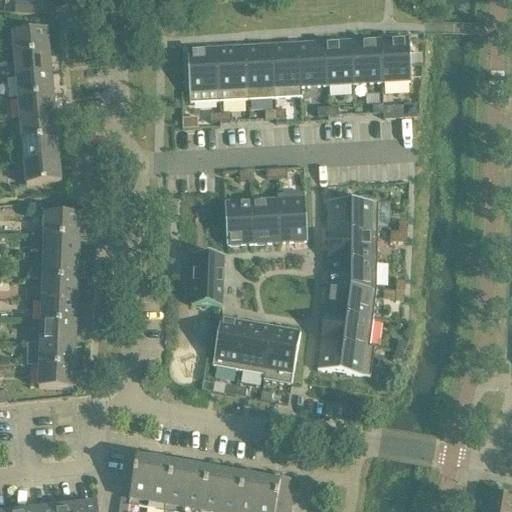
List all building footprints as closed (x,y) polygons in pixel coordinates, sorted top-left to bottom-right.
[(25,16),(26,3),(15,2),(14,15),(25,16)] [(26,3),(25,16),(36,17),(37,4),(26,3)] [(15,57),(49,54),(47,32),(13,35),(15,57)] [(382,42),(379,42),(380,59),(382,86),(384,86),(411,84),(409,41),(382,42)] [(354,44),(351,44),(352,75),(353,87),(356,87),(382,86),(380,59),(379,42),(354,44)] [(326,45),(324,45),(325,62),(327,89),(329,89),(353,87),(352,75),(351,44),(326,45)] [(299,47),(298,47),(300,81),(300,90),(301,90),(327,89),(325,62),(324,45),(299,47)] [(298,47),(272,48),(273,70),(275,101),(301,100),(302,100),(301,90),(300,90),(300,81),(298,47)] [(271,48),(245,49),(247,82),(248,103),(274,101),(275,101),(273,70),(272,48),(271,48)] [(243,50),(217,51),(218,74),(220,104),(246,103),(248,103),(247,82),(245,49),(243,50)] [(215,51),(187,53),(190,106),(218,104),(220,104),(218,74),(217,51),(215,51)] [(49,54),(15,57),(17,78),(51,75),(49,54)] [(53,97),(51,75),(17,78),(19,100),(53,97)] [(53,97),(19,100),(21,121),(55,118),(53,97)] [(372,108),(373,116),(383,116),(383,109),(383,107),(372,108)] [(404,108),(383,109),(383,116),(383,122),(404,121),(404,108)] [(338,109),(328,110),(328,119),(339,118),(338,109)] [(318,120),(328,119),(328,110),(317,111),(318,120)] [(286,112),(275,113),(275,122),(286,121),(286,112)] [(275,113),(264,114),(265,122),(275,122),(275,113)] [(231,115),(220,116),(220,125),(231,124),(231,115)] [(209,116),(210,125),(220,125),(220,116),(209,116)] [(57,140),(55,118),(21,121),(23,143),(57,140)] [(59,161),(57,140),(23,143),(25,165),(59,161)] [(59,161),(25,165),(27,187),(61,184),(59,161)] [(287,171),(276,172),(277,181),(287,180),(287,171)] [(266,181),(277,181),(276,172),(266,173),(266,181)] [(250,173),(239,174),(240,183),(250,182),(250,173)] [(305,196),(277,197),(277,202),(278,202),(280,246),(308,244),(305,196)] [(252,204),(254,247),(280,246),(278,202),(277,202),(252,204)] [(225,205),(224,205),(227,249),(254,247),(252,204),(225,205)] [(329,204),(329,234),(377,234),(378,206),(378,204),(329,204)] [(47,214),(46,237),(80,239),(81,216),(47,214)] [(399,224),(399,235),(407,235),(408,225),(407,225),(399,224)] [(328,263),(377,263),(377,234),(329,234),(328,263)] [(390,234),(390,245),(407,246),(407,235),(390,234)] [(46,237),(45,259),(79,261),(80,239),(46,237)] [(220,310),(222,310),(224,259),(221,259),(193,258),(191,309),(220,310)] [(45,259),(44,281),(78,283),(79,261),(45,259)] [(328,263),(328,289),(377,292),(377,263),(328,263)] [(78,283),(44,281),(43,303),(77,305),(78,283)] [(396,283),(395,294),(404,294),(405,283),(396,283)] [(328,289),(325,315),(373,321),(377,292),(328,289)] [(395,294),(395,304),(404,305),(404,294),(395,294)] [(77,305),(43,303),(42,326),(76,327),(77,305)] [(321,343),(345,346),(369,350),(369,349),(373,321),(325,315),(321,343)] [(221,321),(212,369),(239,373),(248,326),(221,321)] [(42,326),(41,348),(75,349),(76,327),(42,326)] [(248,326),(239,373),(264,378),(265,378),(274,330),(248,326)] [(264,378),(263,383),(264,383),(291,387),(301,335),(274,330),(265,378),(264,378)] [(321,343),(317,373),(370,380),(374,350),(374,349),(369,349),(369,350),(345,346),(321,343)] [(399,343),(396,353),(404,356),(408,346),(399,343)] [(28,347),(27,369),(40,369),(75,371),(75,349),(41,348),(28,347)] [(392,363),(401,366),(404,356),(396,353),(392,363)] [(40,369),(39,392),(74,393),(75,371),(40,369)] [(226,388),(224,397),(225,397),(234,398),(236,390),(226,388)] [(236,390),(234,398),(236,399),(245,400),(247,392),(236,390)] [(262,394),(260,403),(271,405),(273,396),(262,394)] [(132,488),(129,501),(129,502),(130,502),(184,511),(274,511),(279,486),(136,461),(133,476),(132,488)] [(279,486),(274,511),(290,511),(295,489),(279,486)] [(482,511),(511,511),(511,500),(491,497),(490,503),(484,502),(482,511)] [(129,502),(129,501),(121,500),(118,511),(127,511),(130,502),(129,502)]
